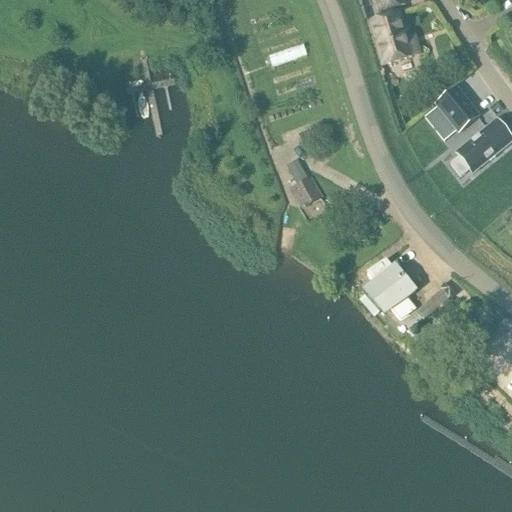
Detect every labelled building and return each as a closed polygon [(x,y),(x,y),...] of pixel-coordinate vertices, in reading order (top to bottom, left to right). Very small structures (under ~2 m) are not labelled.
[(403,0),(375,0),(379,13),(405,6),(403,0)] [(411,58),(398,13),(368,22),(382,67),(411,58)] [(457,133),(478,117),(458,90),(435,106),(457,133)] [(449,166),(460,179),(468,173),(472,177),(511,143),(511,140),(495,120),(453,155),(457,159),(449,166)] [(314,128),(297,135),(303,148),(319,141),(314,128)] [(290,190),(301,212),(323,201),(311,178),(308,180),(302,168),(294,172),(301,185),(290,190)] [(392,313),(402,324),(415,311),(407,300),(416,292),(395,267),(391,270),(385,262),(365,277),(371,285),(362,294),(384,320),(392,313)]
